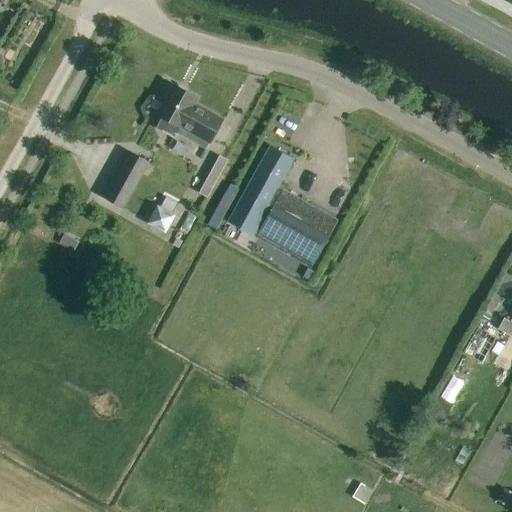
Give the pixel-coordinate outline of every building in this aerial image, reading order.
[(189,141),(206,150),(221,121),(192,105),(195,99),(172,86),(172,87),(166,83),(157,100),(164,103),(156,117),(160,119),(154,129),(174,140),(180,128),(193,135),(189,141)] [(269,145),(228,222),(253,235),(256,230),(316,262),(339,219),(279,187),(294,159),(269,145)] [(121,210),(145,165),(125,153),(100,199),(121,210)] [(172,215),(156,206),(147,222),(164,231),(172,215)] [(511,325),(503,321),(497,331),(510,338),(511,334),(511,325)] [(499,353),(505,340),(474,325),(462,352),(482,361),(488,347),(499,353)] [(464,448),(456,461),(463,465),(470,452),(464,448)] [(360,484),(351,498),(364,506),(373,491),(360,484)] [(511,506),(511,493),(503,489),(496,502),(510,510),(511,506)]
